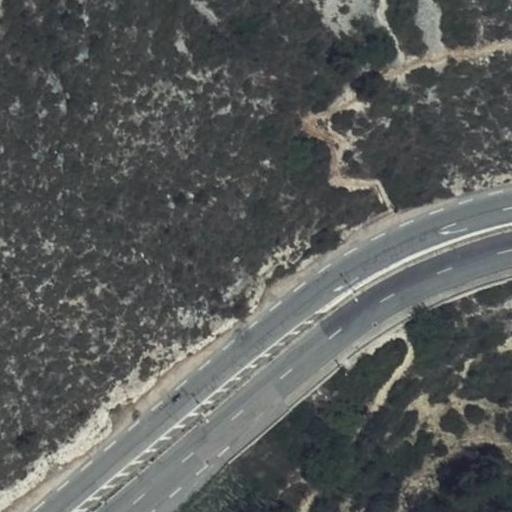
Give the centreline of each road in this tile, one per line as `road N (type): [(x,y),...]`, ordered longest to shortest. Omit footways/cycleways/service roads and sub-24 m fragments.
road 1 (primary): [(511,210),(369,260),(229,363),(52,511)]
road 2 (primary): [(124,511),(378,301),(434,272),(511,250)]
